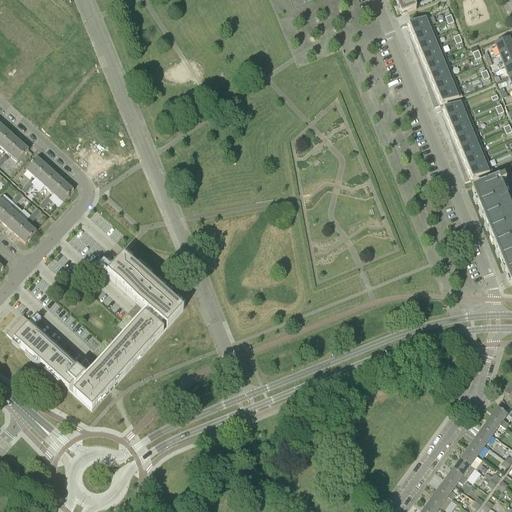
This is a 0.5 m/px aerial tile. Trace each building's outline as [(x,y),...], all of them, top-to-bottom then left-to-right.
[(44,0),(27,0),(23,5),(32,14),(44,0)] [(56,6),(49,0),(44,0),(32,14),(42,22),(56,6)] [(401,16),(416,10),(411,0),(397,6),(401,16)] [(66,15),(56,6),(42,22),(52,31),(66,15)] [(62,40),(76,24),(66,15),(52,31),(62,40)] [(406,26),(410,36),(429,28),(425,18),(406,26)] [(429,28),(410,36),(414,46),(433,38),(429,28)] [(437,49),(433,38),(414,46),(418,56),(437,49)] [(499,56),(511,51),(511,49),(508,39),(494,45),(499,56)] [(437,49),(418,56),(422,67),(441,59),(437,49)] [(504,68),(511,64),(511,51),(499,56),(504,68)] [(78,82),(86,73),(70,59),(62,68),(78,82)] [(441,59),(422,67),(426,77),(445,69),(441,59)] [(70,91),(78,82),(62,68),(54,77),(70,91)] [(449,79),(445,69),(426,77),(430,87),(449,79)] [(62,100),(70,91),(54,77),(46,85),(62,100)] [(449,79),(430,87),(434,97),(454,90),(449,79)] [(54,109),(62,100),(46,85),(38,95),(54,109)] [(454,90),(434,97),(438,107),(458,100),(454,90)] [(440,111),(444,121),(463,113),(459,103),(440,111)] [(467,124),(463,113),(444,121),(448,131),(467,124)] [(467,124),(448,131),(452,142),(471,134),(467,124)] [(0,128),(0,146),(10,135),(1,127),(0,128)] [(475,144),(471,134),(452,142),(456,152),(475,144)] [(0,146),(0,148),(8,156),(19,143),(10,135),(0,146)] [(8,156),(17,164),(28,152),(19,143),(8,156)] [(475,144),(456,152),(460,162),(480,154),(475,144)] [(484,164),(480,154),(460,162),(464,172),(484,164)] [(25,172),(34,180),(46,167),(37,159),(25,172)] [(464,172),(468,182),(488,175),(484,164),(464,172)] [(34,180),(44,188),(55,176),(46,167),(34,180)] [(44,188),(53,197),(64,184),(55,176),(44,188)] [(130,177),(123,184),(131,192),(139,185),(130,177)] [(511,212),(500,184),(505,182),(503,177),(472,190),(511,286),(511,285),(511,212)] [(21,192),(23,193),(33,183),(31,181),(21,192)] [(23,193),(25,195),(35,184),(33,183),(23,193)] [(53,197),(62,205),(69,197),(73,192),(64,184),(53,197)] [(10,205),(12,206),(21,196),(19,194),(10,205)] [(0,218),(9,209),(0,201),(3,198),(1,196),(0,197),(0,218)] [(12,206),(14,208),(23,197),(21,196),(12,206)] [(39,208),(41,209),(50,199),(49,197),(39,208)] [(41,209),(43,211),(52,200),(50,199),(41,209)] [(0,218),(0,223),(7,229),(18,217),(9,209),(0,218)] [(28,221),(30,222),(39,212),(37,210),(28,221)] [(30,222),(31,224),(41,214),(39,212),(30,222)] [(7,229),(16,237),(27,225),(18,217),(7,229)] [(25,245),(30,240),(36,234),(27,225),(16,237),(25,245)] [(79,250),(92,237),(83,229),(71,242),(79,250)] [(24,317),(5,338),(90,415),(187,309),(123,257),(107,276),(142,311),(93,365),(86,359),(79,367),(24,317)] [(511,404),(511,403),(511,387),(503,395),(511,404)] [(509,427),(503,422),(507,416),(497,409),(490,420),(499,427),(506,431),(509,427)] [(482,430),(492,437),(499,427),(490,420),(482,430)] [(475,440),(484,447),(488,450),(496,440),(492,437),(482,430),(475,440)] [(467,451),(477,458),(484,447),(475,440),(467,451)] [(460,461),(470,468),(477,458),(467,451),(460,461)] [(452,471),(466,482),(474,471),(470,468),(460,461),(452,471)] [(507,470),(510,466),(504,462),(501,466),(507,470)] [(463,487),(466,482),(452,471),(445,482),(454,489),(458,484),(463,487)] [(495,487),(498,482),(495,480),(497,479),(492,475),(488,481),(489,482),(495,487)] [(455,496),(451,493),(454,489),(445,482),(437,492),(451,502),(455,496)] [(492,491),(495,487),(489,482),(486,487),(492,491)] [(499,487),(504,491),(507,487),(502,483),(499,487)] [(494,495),(499,498),(504,491),(499,487),(496,491),(496,492),(494,495)] [(439,509),(440,509),(444,511),(452,502),(451,502),(437,492),(430,502),(439,509)] [(474,503),(480,507),(483,503),(477,499),(474,503)] [(422,511),(437,511),(439,509),(430,502),(422,511)] [(484,506),(490,511),(493,506),(487,502),(484,506)] [(477,511),(480,507),(474,503),(471,507),(477,511)]
